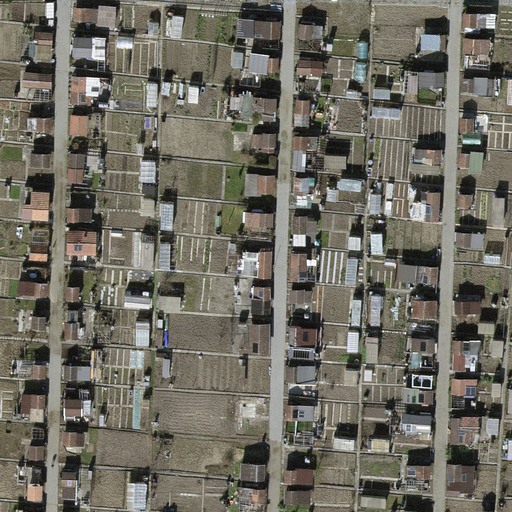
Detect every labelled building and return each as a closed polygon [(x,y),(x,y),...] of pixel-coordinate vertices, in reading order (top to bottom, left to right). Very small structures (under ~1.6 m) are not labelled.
[(105,4),(76,3),(76,20),(104,20),(105,4)] [(492,9),(467,9),(467,24),(492,24),(492,9)] [(284,17),(259,16),(259,34),(283,34),(284,17)] [(327,20),(300,20),(300,36),(327,36),(327,20)] [(56,28),(41,27),(41,41),(55,41),(56,28)] [(449,30),(427,29),(426,43),(449,43),(449,30)] [(490,35),(467,35),(467,51),(490,51),(490,35)] [(511,37),(500,37),(500,50),(511,49),(511,37)] [(373,40),(362,40),(362,55),(373,55),(373,40)] [(99,43),(76,43),(76,58),(99,58),(99,43)] [(161,43),(149,43),(149,56),(161,56),(161,43)] [(420,49),(399,49),(399,60),(420,60),(420,49)] [(282,53),(255,52),(255,69),(282,70),(282,53)] [(315,57),(301,57),(300,70),(315,70),(315,57)] [(208,59),(198,59),(198,74),(208,74),(208,59)] [(448,68),(424,68),(424,81),(448,82),(448,68)] [(54,70),(25,69),(25,83),(54,83),(54,70)] [(88,72),(76,72),(76,89),(88,89),(88,72)] [(488,74),(466,73),(466,90),(488,91),(488,74)] [(173,79),(163,79),(163,93),(173,93),(173,79)] [(280,91),(243,91),(242,114),(279,115),(280,91)] [(312,97),(300,97),(300,119),(312,119),(312,97)] [(421,111),(408,111),(407,134),(420,134),(421,111)] [(91,112),(75,112),(74,135),(91,135),(91,112)] [(54,115),(33,115),(33,130),(53,130),(54,115)] [(382,118),(373,118),(373,130),(382,131),(382,118)] [(280,130),(248,129),(247,144),(279,145),(280,130)] [(321,130),(298,129),(298,144),(321,145),(321,130)] [(402,140),(391,140),(391,167),(402,167),(402,140)] [(448,143),(425,143),(425,160),(447,160),(448,143)] [(487,149),(462,148),(462,166),(486,166),(487,149)] [(52,150),(35,150),(35,164),(52,164),(52,150)] [(87,150),(72,150),(71,178),(87,178),(87,150)] [(343,153),(333,153),(333,162),(343,162),(343,153)] [(159,156),(147,156),(147,181),(158,181),(159,156)] [(510,156),(501,156),(501,179),(509,179),(510,156)] [(279,172),(263,172),(263,192),(279,192),(279,172)] [(318,173),(300,173),(299,194),(318,194),(318,173)] [(362,177),(334,176),(334,191),(362,191),(362,177)] [(426,184),(406,184),(405,196),(425,196),(426,184)] [(445,186),(429,186),(429,217),(444,218),(445,186)] [(51,189),(30,188),(30,199),(51,199),(51,189)] [(467,204),(476,204),(476,191),(467,190),(467,204)] [(508,191),(499,191),(499,208),(507,208),(508,191)] [(52,204),(28,203),(27,218),(52,218),(52,204)] [(96,204),(72,204),(72,221),(95,221),(96,204)] [(276,211),(255,210),(255,227),(276,227),(276,211)] [(323,213),(297,212),(297,228),(322,228),(323,213)] [(487,229),(461,228),(461,243),(487,244),(487,229)] [(310,233),(299,233),(298,244),(310,244),(310,233)] [(363,235),(353,234),(352,243),(363,243),(363,235)] [(179,240),(161,240),(161,266),(178,266),(179,240)] [(51,241),(27,241),(27,253),(51,253),(51,241)] [(106,242),(71,242),(70,258),(106,259),(106,242)] [(349,251),(325,251),(324,270),(349,270),(349,251)] [(261,260),(247,260),(247,272),(261,272),(261,260)] [(367,260),(357,260),(356,282),(366,282),(367,260)] [(440,260),(403,260),(402,279),(440,280),(440,260)] [(83,274),(69,273),(68,297),(82,298),(83,274)] [(51,278),(41,278),(40,294),(51,294),(51,278)] [(273,284),(259,284),(259,298),(273,298),(273,284)] [(313,286),(296,286),(296,296),(313,296),(313,286)] [(384,294),(373,294),(373,322),(383,322),(384,294)] [(364,297),(354,296),(353,321),(363,321),(364,297)] [(439,297),(414,297),(414,314),(439,315),(439,297)] [(480,297),(461,297),(461,317),(480,318),(480,297)] [(81,309),(66,309),(65,336),(80,336),(81,309)] [(48,311),(37,310),(37,325),(48,325),(48,311)] [(143,313),(125,313),(125,327),(143,327),(143,313)] [(314,326),(293,326),(293,339),(314,339),(314,326)] [(274,335),(251,334),(251,349),(274,350),(274,335)] [(440,335),(417,335),(417,348),(440,348),(440,335)] [(178,337),(168,336),(167,346),(178,346),(178,337)] [(471,337),(456,337),(456,349),(470,349),(471,337)] [(380,352),(366,351),(366,361),(379,361),(380,352)] [(48,360),(35,360),(34,376),(48,376),(48,360)] [(97,362),(69,361),(69,377),(96,378),(97,362)] [(306,363),(292,363),(291,378),(306,378),(306,363)] [(437,372),(412,371),(412,398),(437,399),(437,372)] [(480,375),(454,374),(453,389),(480,390),(480,375)] [(378,385),(362,385),(362,396),(377,396),(378,385)] [(48,391),(26,390),(25,401),(48,402),(48,391)] [(170,390),(158,390),(158,413),(170,413),(170,390)] [(88,394),(70,394),(70,410),(87,410),(88,394)] [(270,400),(245,400),(245,410),(270,410),(270,400)] [(310,402),(287,402),(287,415),(310,415),(310,402)] [(359,404),(337,404),(337,414),(358,415),(359,404)] [(435,408),(399,407),(398,427),(435,427),(435,408)] [(110,410),(101,410),(100,423),(109,423),(110,410)] [(479,413),(456,413),(456,426),(479,427),(479,413)] [(500,416),(493,416),(492,434),(500,435),(500,416)] [(373,418),(364,418),(364,436),(373,436),(373,418)] [(308,425),(293,425),(293,445),(308,445),(308,425)] [(90,427),(69,426),(69,444),(89,444),(90,427)] [(432,433),(421,433),(420,451),(432,451),(432,433)] [(48,440),(37,440),(36,453),(47,453),(48,440)] [(112,447),(104,447),(104,459),(112,459),(112,447)] [(299,451),(289,451),(288,465),(299,465),(299,451)] [(356,454),(335,454),(335,465),(356,466),(356,454)] [(270,458),(246,458),(246,474),(269,474),(270,458)] [(437,461),(409,461),(408,495),(437,496),(437,461)] [(473,461),(452,461),(451,497),(472,497),(473,461)] [(82,466),(68,466),(68,484),(81,484),(82,466)] [(370,466),(361,466),(360,486),(370,487),(370,466)] [(171,476),(157,476),(156,499),(170,499),(171,476)] [(268,484),(245,484),(245,499),(268,500),(268,484)] [(313,485),(291,484),(290,501),(313,502),(313,485)]
